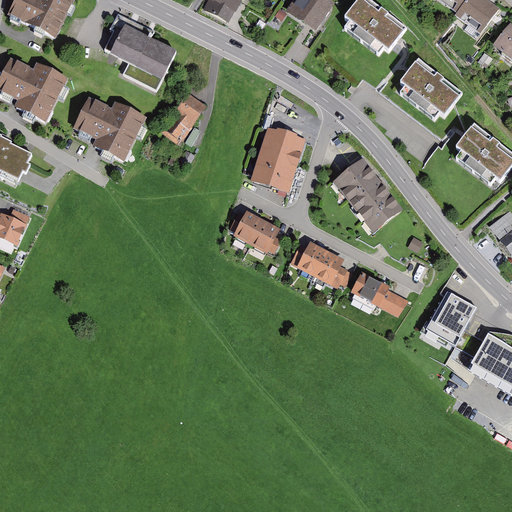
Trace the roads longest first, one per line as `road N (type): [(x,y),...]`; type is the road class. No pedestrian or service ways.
road 1 (secondary): [(333,106),(511,304)]
road 2 (secondary): [(138,0),(333,106)]
road 3 (residential): [(298,221),(418,288)]
road 4 (residential): [(0,119),(103,183)]
road 5 (residential): [(333,106),(298,221)]
